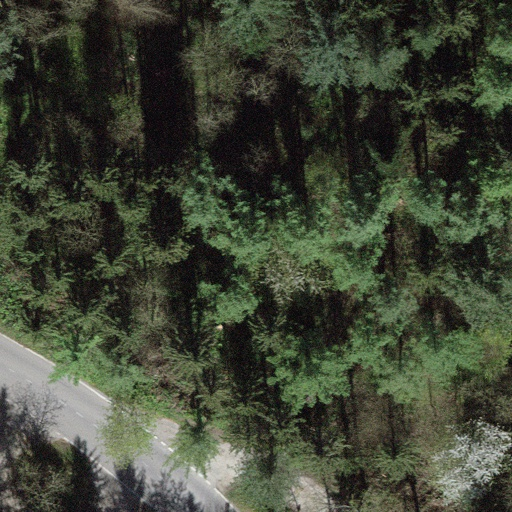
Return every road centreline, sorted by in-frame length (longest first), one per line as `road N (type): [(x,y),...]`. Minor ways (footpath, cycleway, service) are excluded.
road 1 (tertiary): [(0,365),(93,423),(198,511)]
road 2 (track): [(145,465),(187,456),(237,459),(297,486),(326,511)]
